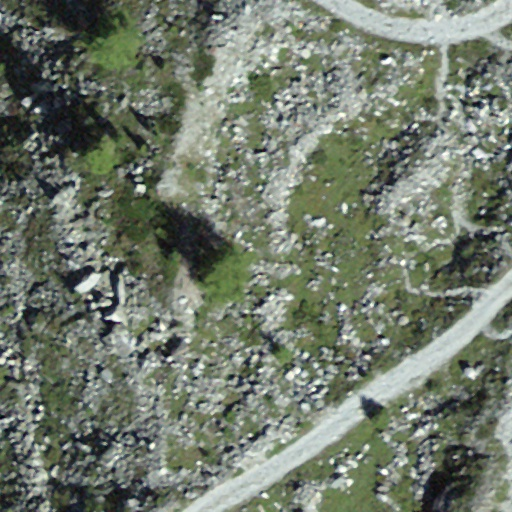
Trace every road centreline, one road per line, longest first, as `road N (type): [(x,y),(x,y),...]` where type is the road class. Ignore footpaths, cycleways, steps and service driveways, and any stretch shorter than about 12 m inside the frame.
road 1 (track): [(490,307),(429,373),(253,483),(226,511)]
road 2 (track): [(333,0),(421,43),(452,32)]
